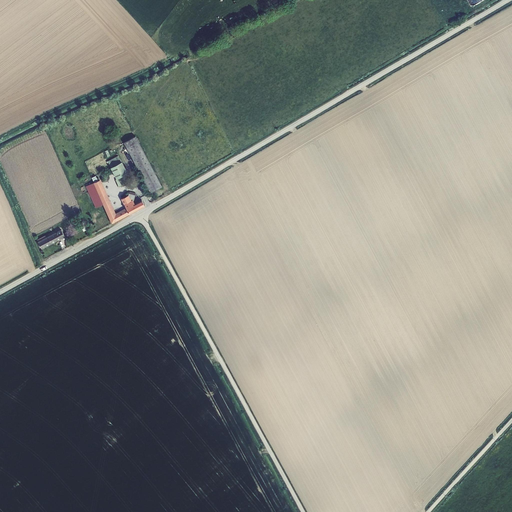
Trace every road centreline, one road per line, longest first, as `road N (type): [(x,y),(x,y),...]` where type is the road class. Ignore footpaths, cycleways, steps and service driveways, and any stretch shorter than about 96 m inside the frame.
road 1 (unclassified): [(140,214),(507,0)]
road 2 (unclassified): [(303,511),(140,214)]
road 3 (unclassified): [(0,291),(140,214)]
road 4 (unclassified): [(427,511),(511,420)]
